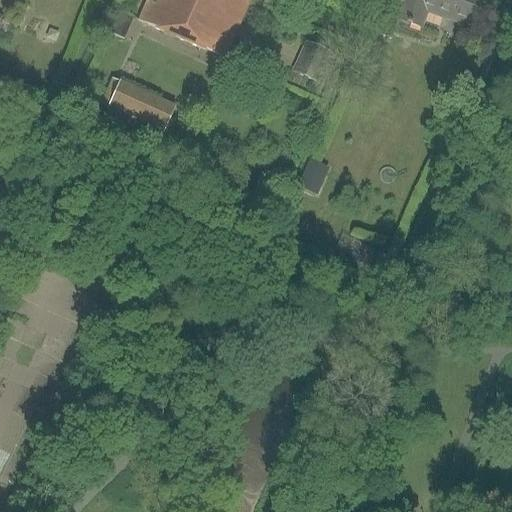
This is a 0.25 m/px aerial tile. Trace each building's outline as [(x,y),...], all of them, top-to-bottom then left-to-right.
[(148,0),(138,23),(225,61),(251,0),(148,0)] [(471,27),(479,0),(403,0),(403,4),(404,4),(400,14),(377,6),(369,31),(392,39),(398,21),(422,29),(427,12),(471,27)] [(24,22),(29,8),(22,6),(17,20),(24,22)] [(125,41),(134,19),(119,13),(110,35),(125,41)] [(317,84),(331,54),(308,44),(294,74),(317,84)] [(102,105),(163,132),(174,108),(113,81),(102,105)] [(94,111),(81,106),(77,116),(90,121),(94,111)] [(317,198),(330,169),(310,161),(296,191),(314,199),(315,197),(317,198)] [(375,281),(386,256),(366,247),(355,272),(375,281)]
